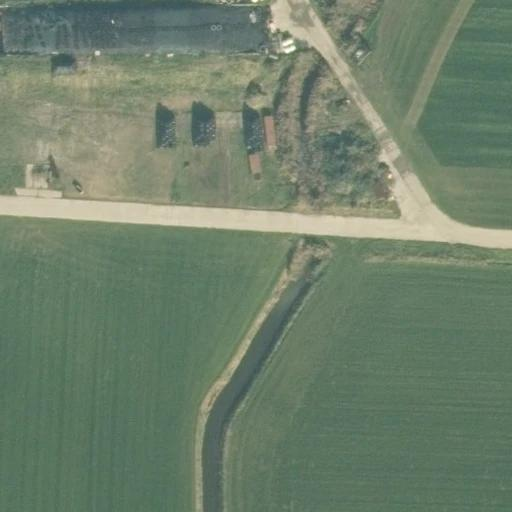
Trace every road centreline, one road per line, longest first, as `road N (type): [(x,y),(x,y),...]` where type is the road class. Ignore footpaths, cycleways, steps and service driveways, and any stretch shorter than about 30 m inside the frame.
road 1 (unclassified): [(0,209),(453,226)]
road 2 (unclassified): [(453,226),(441,221),(300,0)]
